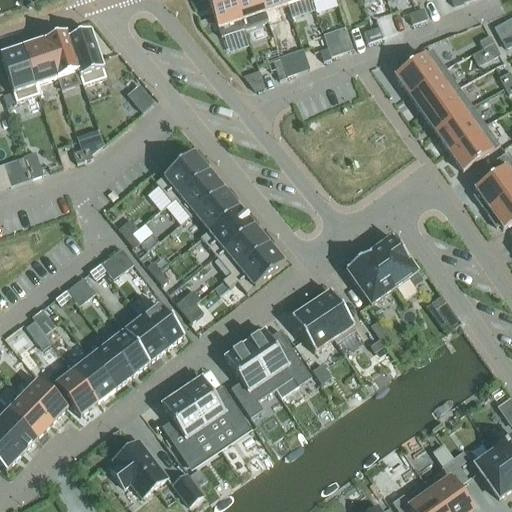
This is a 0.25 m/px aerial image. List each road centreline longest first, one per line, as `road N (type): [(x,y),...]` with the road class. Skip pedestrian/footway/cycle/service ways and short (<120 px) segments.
road 1 (residential): [(309,264),(300,281),(0,502)]
road 2 (residential): [(346,238),(156,9),(116,0)]
road 3 (residential): [(391,206),(511,377)]
road 4 (residential): [(0,206),(98,173),(179,106)]
road 5 (residential): [(179,106),(309,264)]
road 6 (residential): [(511,300),(427,179),(391,206)]
road 7 (residential): [(93,0),(179,106)]
